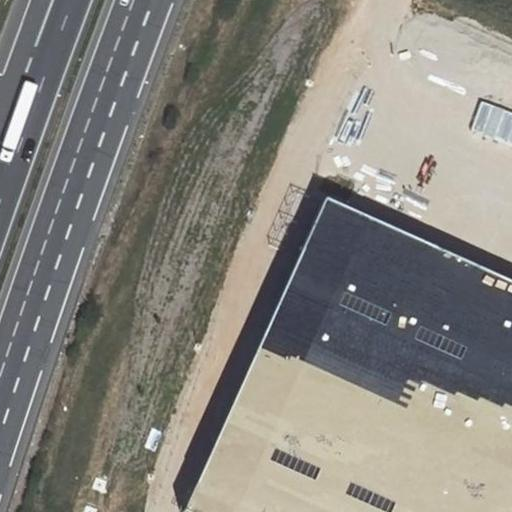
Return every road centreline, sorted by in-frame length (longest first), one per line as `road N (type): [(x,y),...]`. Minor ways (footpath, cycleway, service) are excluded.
road 1 (trunk): [(0,383),(134,0)]
road 2 (trunk): [(51,54),(0,202)]
